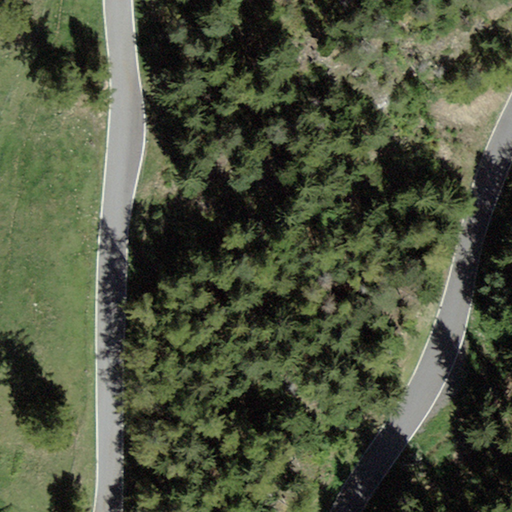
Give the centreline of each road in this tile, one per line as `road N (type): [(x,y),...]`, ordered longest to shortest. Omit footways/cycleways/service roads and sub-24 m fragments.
road 1 (unclassified): [(117,0),(124,116),(113,236),(108,511)]
road 2 (unclassified): [(349,511),(437,365),(477,219),(511,130)]
